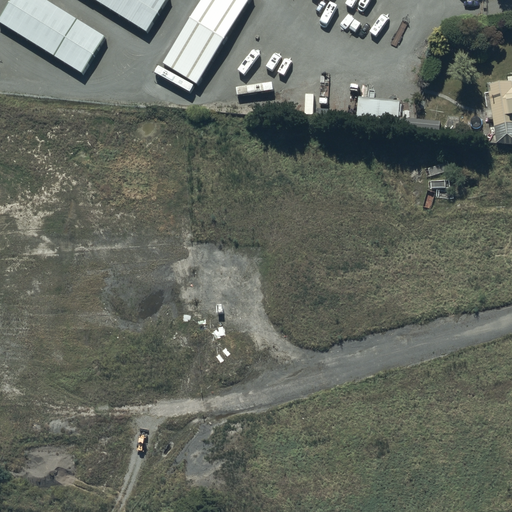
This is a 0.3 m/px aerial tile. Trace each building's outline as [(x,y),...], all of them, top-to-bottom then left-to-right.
[(96,28),(50,0),(0,0),(0,20),(73,65),(96,28)] [(155,0),(99,0),(140,25),(155,0)] [(241,0),(194,0),(159,58),(193,78),(241,0)] [(511,74),(491,77),(496,106),(511,103),(511,74)] [(399,116),(400,104),(358,101),(356,128),(398,132),(399,124),(401,124),(401,116),(399,116)] [(319,108),(319,112),(317,112),(316,122),(328,123),(329,113),(327,113),(327,109),(319,108)] [(459,119),(447,118),(445,139),(458,140),(459,119)]
